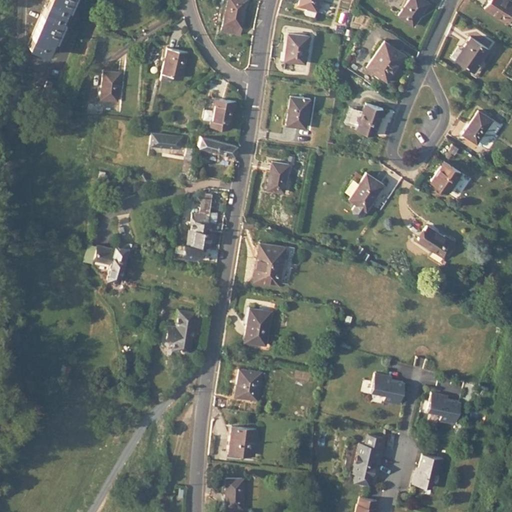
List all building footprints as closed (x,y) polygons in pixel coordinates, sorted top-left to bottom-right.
[(46,0),(27,45),(45,53),(54,33),(57,34),(61,26),(58,25),(68,3),(71,4),(72,0),(46,0)] [(238,34),(239,27),(241,22),(245,0),(225,0),(220,30),(238,34)] [(298,0),(298,3),(306,6),(315,9),(317,0),(298,0)] [(405,0),(396,13),(411,24),(427,1),(426,0),(405,0)] [(511,12),(511,1),(509,0),(487,0),(483,7),(506,22),(511,12)] [(315,9),(306,6),(304,13),(313,15),(315,9)] [(304,64),(309,38),(289,35),(284,61),(304,64)] [(470,35),(462,47),(455,58),(473,70),(488,47),(470,35)] [(366,65),(387,80),(404,53),(384,39),(366,65)] [(455,58),(462,47),(458,45),(451,57),(454,59),(455,58)] [(182,78),(187,52),(166,48),(160,79),(171,82),(173,76),(182,78)] [(116,103),(119,75),(102,73),(99,101),(116,103)] [(48,100),(51,93),(43,90),(40,97),(48,100)] [(304,128),(309,100),(289,97),(284,124),(304,128)] [(227,129),(232,101),(214,98),(210,125),(227,129)] [(357,127),(373,133),(382,107),(366,101),(357,127)] [(469,124),(463,133),(466,135),(477,142),(488,127),(496,132),(501,124),(486,114),(478,110),(469,124)] [(148,144),(178,149),(179,138),(149,134),(148,144)] [(234,143),(197,134),(194,145),(231,154),(234,143)] [(432,180),(449,191),(462,170),(445,160),(432,180)] [(282,191),(288,165),(270,162),(266,189),(282,191)] [(350,199),(367,210),(383,184),(365,173),(360,182),(354,178),(344,195),(347,198),(348,196),(351,198),(350,199)] [(190,221),(189,228),(190,228),(208,231),(209,224),(213,225),(215,213),(208,212),(211,195),(201,194),(197,213),(190,212),(188,221),(190,221)] [(258,221),(244,215),(241,229),(258,230),(258,229),(258,221)] [(444,256),(454,241),(445,235),(444,235),(427,225),(418,238),(444,256)] [(208,231),(190,228),(188,241),(190,241),(190,243),(200,244),(206,245),(208,231)] [(213,246),(216,232),(208,231),(206,245),(213,246)] [(255,277),(259,278),(270,242),(266,241),(255,277)] [(279,284),(289,248),(270,242),(259,278),(279,284)] [(174,244),(174,249),(181,250),(180,256),(198,259),(200,248),(189,246),(174,244)] [(116,280),(126,248),(113,246),(111,250),(95,245),(90,265),(95,272),(104,274),(103,277),(116,280)] [(262,313),(263,309),(249,307),(242,340),(264,344),(270,314),(262,313)] [(173,326),(159,324),(156,344),(165,356),(167,357),(169,349),(185,352),(192,312),(176,309),(173,323),(173,326)] [(236,395),(256,398),(260,371),(238,368),(236,380),(238,381),(236,395)] [(387,376),(375,373),(371,392),(385,395),(383,401),(400,405),(405,383),(392,380),(387,379),(387,376)] [(227,397),(214,395),(212,405),(226,407),(227,397)] [(445,398),(433,395),(428,413),(442,417),(441,423),(456,427),(462,405),(449,402),(444,401),(445,398)] [(254,454),(256,428),(231,426),(228,452),(254,454)] [(354,482),(369,486),(375,461),(375,459),(379,460),(384,439),(369,435),(366,445),(364,444),(359,443),(353,472),(356,473),(354,482)] [(416,473),(413,485),(422,487),(432,489),(432,486),(435,475),(441,476),(444,461),(423,455),(419,469),(418,474),(416,473)] [(241,507),(242,478),(225,477),(223,506),(241,507)] [(377,501),(360,496),(358,504),(357,504),(354,511),(375,511),(376,508),(375,508),(377,501)]
